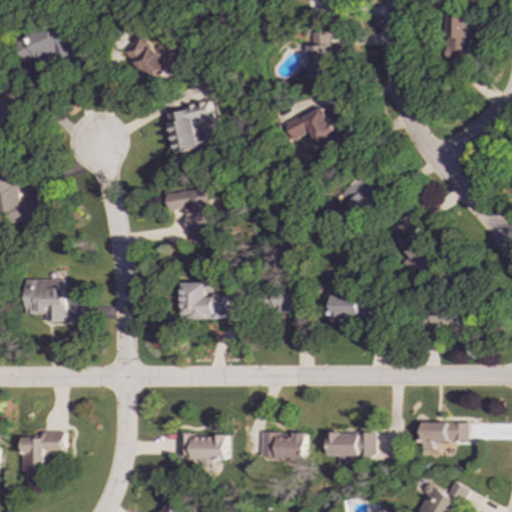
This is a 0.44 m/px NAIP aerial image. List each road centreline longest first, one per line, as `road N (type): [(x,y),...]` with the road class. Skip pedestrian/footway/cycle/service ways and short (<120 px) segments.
road 1 (residential): [(0,379),(511,378)]
road 2 (residential): [(392,0),(391,59),(408,120),(511,254)]
road 3 (residential): [(97,142),(121,258),(125,380)]
road 4 (residential): [(125,380),(122,461),(103,511)]
